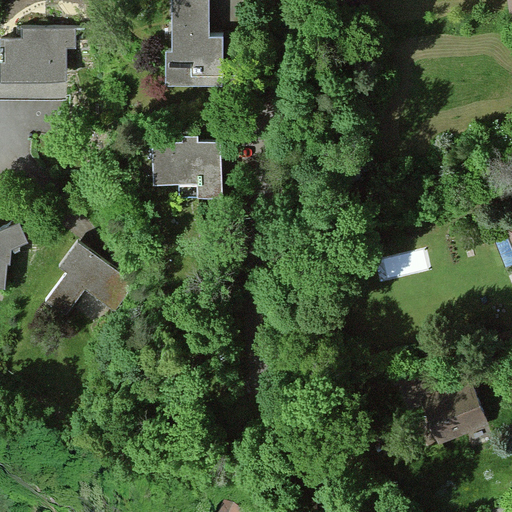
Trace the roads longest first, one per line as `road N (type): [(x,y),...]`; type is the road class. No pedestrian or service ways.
road 1 (residential): [(253,382),(249,280),(284,0)]
road 2 (track): [(338,511),(283,441),(253,382)]
